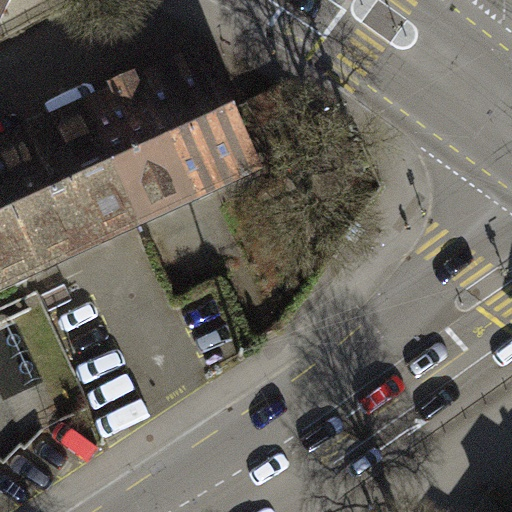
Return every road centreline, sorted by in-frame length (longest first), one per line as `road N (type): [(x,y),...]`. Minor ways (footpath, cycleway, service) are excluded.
road 1 (secondary): [(258,463),(511,281)]
road 2 (primary): [(354,0),(483,91)]
